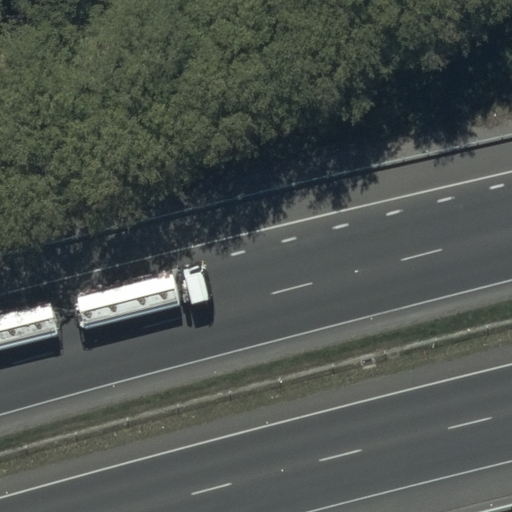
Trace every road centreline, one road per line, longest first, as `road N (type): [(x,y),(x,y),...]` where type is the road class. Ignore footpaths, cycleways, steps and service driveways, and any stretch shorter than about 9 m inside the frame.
road 1 (motorway): [(0,367),(511,236)]
road 2 (motorway): [(511,413),(129,511)]
